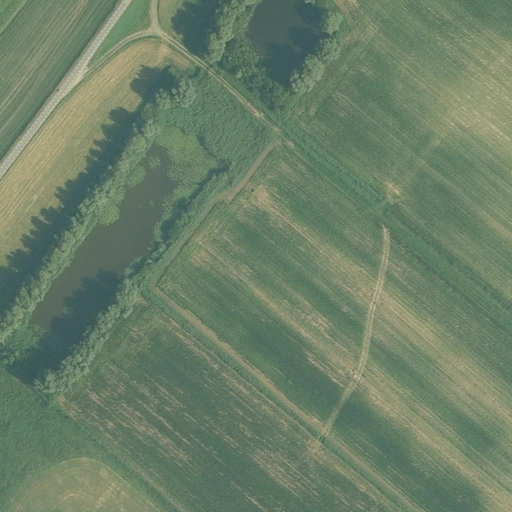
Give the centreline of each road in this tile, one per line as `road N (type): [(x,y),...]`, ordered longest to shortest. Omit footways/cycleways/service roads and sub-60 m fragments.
road 1 (track): [(68,82),(156,30),(511,323)]
road 2 (unclassified): [(0,172),(130,0)]
